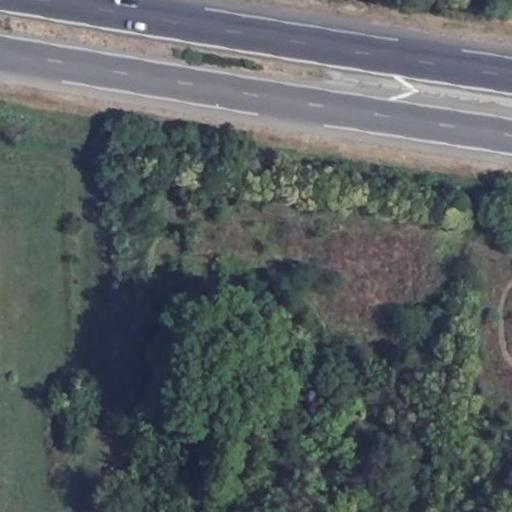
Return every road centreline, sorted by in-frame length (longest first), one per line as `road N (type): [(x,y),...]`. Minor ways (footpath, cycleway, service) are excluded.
road 1 (motorway): [(0,47),(511,132)]
road 2 (motorway): [(511,71),(77,0)]
